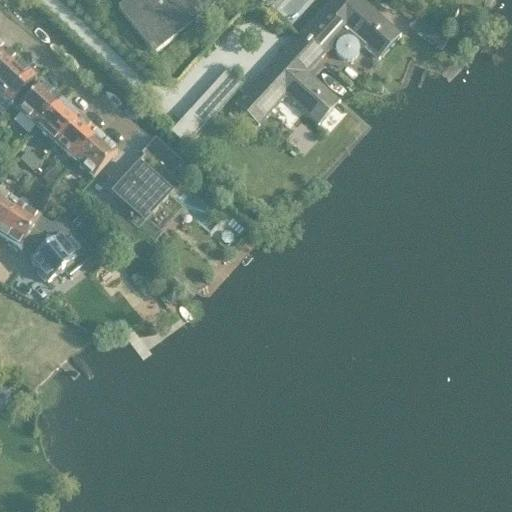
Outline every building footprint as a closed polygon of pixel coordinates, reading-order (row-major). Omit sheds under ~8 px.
[(122,0),(126,5),(119,11),(155,56),(225,0),(122,0)] [(397,35),(358,0),(332,0),(297,39),(321,60),(346,32),(375,59),(397,35)] [(473,25),(477,11),(464,6),(459,21),(473,25)] [(418,22),(412,32),(422,38),(428,28),(418,22)] [(0,77),(14,62),(3,52),(4,49),(0,45),(0,77)] [(307,75),(312,69),(302,60),(301,59),(299,59),(298,59),(296,60),(294,63),(283,53),(243,98),(267,119),(285,99),(318,128),(340,105),(307,75)] [(20,67),(14,62),(0,77),(0,97),(6,103),(7,102),(29,78),(31,77),(28,74),(28,72),(23,67),(20,67)] [(29,78),(7,102),(13,108),(35,83),(29,78)] [(35,83),(13,108),(19,113),(41,89),(35,83)] [(43,88),(41,89),(19,113),(18,114),(34,129),(58,102),(53,97),(53,94),(48,90),(45,90),(43,88)] [(70,112),(58,102),(34,129),(56,149),(81,122),(78,119),(78,116),(73,112),(70,112)] [(187,119),(171,136),(186,149),(202,132),(187,119)] [(82,123),(81,122),(56,149),(75,165),(99,138),(90,130),(90,128),(85,123),(82,123)] [(107,146),(99,138),(75,165),(93,182),(118,155),(115,153),(115,150),(110,146),(107,146)] [(28,153),(19,163),(33,174),(41,165),(28,153)] [(23,175),(14,168),(8,176),(17,183),(23,175)] [(148,200),(158,189),(136,169),(128,177),(132,181),(116,198),(129,210),(131,207),(146,221),(158,209),(148,200)] [(52,171),(43,181),(51,189),(60,178),(52,171)] [(36,195),(41,189),(34,183),(28,190),(36,195)] [(0,195),(0,233),(17,207),(0,195)] [(113,213),(97,198),(85,212),(101,226),(113,213)] [(19,208),(17,207),(0,233),(0,238),(9,244),(7,246),(17,252),(18,250),(21,252),(22,250),(31,257),(51,230),(40,222),(28,214),(32,209),(22,203),(19,208)] [(103,242),(84,223),(78,230),(97,249),(103,242)] [(64,238),(52,230),(51,230),(31,257),(36,261),(32,264),(39,273),(37,274),(44,283),(46,282),(48,285),(60,275),(61,276),(64,274),(69,280),(82,269),(68,252),(73,247),(65,237),(64,238)]
